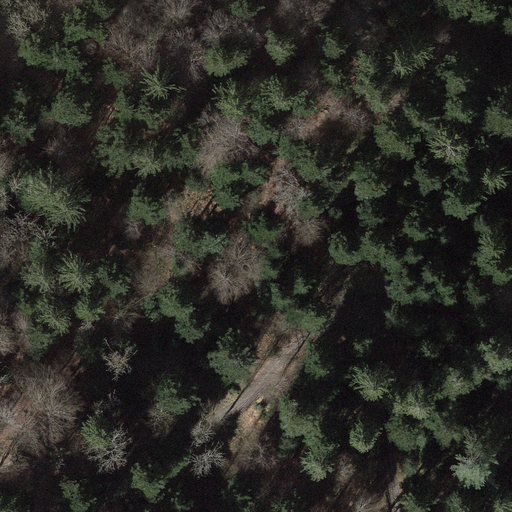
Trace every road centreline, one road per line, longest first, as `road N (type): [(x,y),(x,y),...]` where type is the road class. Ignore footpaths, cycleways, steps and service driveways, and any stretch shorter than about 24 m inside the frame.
road 1 (track): [(0,471),(222,428),(305,344),(352,314),(428,300),(480,327),(501,376),(511,480)]
road 2 (track): [(352,314),(382,366),(392,511)]
